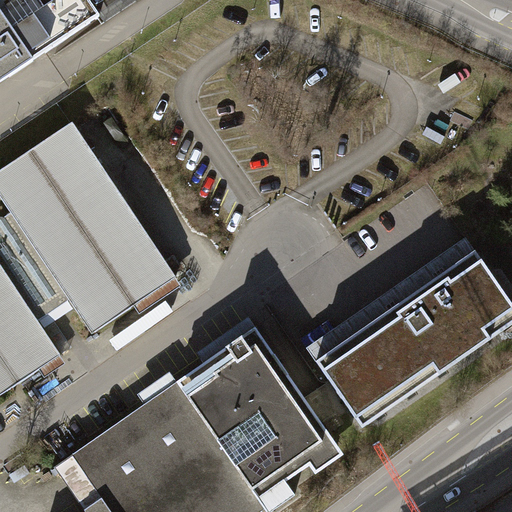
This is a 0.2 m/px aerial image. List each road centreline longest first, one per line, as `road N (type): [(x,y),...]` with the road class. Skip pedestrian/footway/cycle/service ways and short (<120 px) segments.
road 1 (residential): [(0,450),(288,251)]
road 2 (primary): [(511,402),(391,511)]
road 3 (primary): [(404,511),(511,456)]
